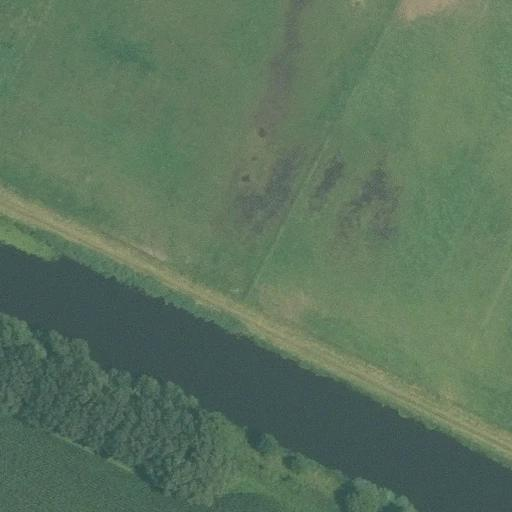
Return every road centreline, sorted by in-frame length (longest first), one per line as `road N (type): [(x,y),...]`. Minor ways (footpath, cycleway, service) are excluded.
road 1 (track): [(0,207),(511,449)]
road 2 (track): [(0,333),(367,511)]
